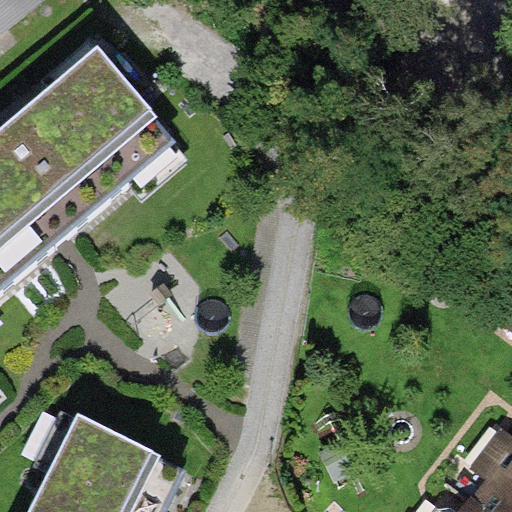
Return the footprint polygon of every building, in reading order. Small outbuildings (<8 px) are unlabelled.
[(0,0),(0,26),(33,0),(0,0)] [(169,140),(109,69),(61,110),(52,99),(0,141),(0,300),(131,190),(122,179),(169,140)] [(511,278),(505,274),(482,308),(511,327),(511,278)] [(162,511),(180,477),(62,420),(17,511),(162,511)] [(511,511),(511,464),(474,511),(511,511)]
